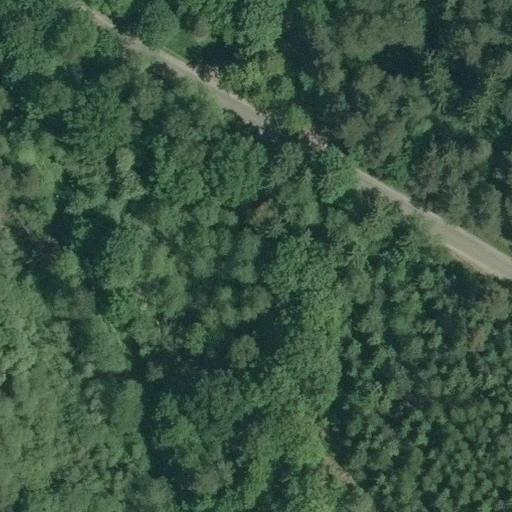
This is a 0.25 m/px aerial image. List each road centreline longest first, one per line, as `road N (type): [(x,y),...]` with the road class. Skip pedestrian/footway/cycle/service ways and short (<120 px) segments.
road 1 (unclassified): [(511,263),(60,0)]
road 2 (track): [(336,161),(292,38),(301,0)]
